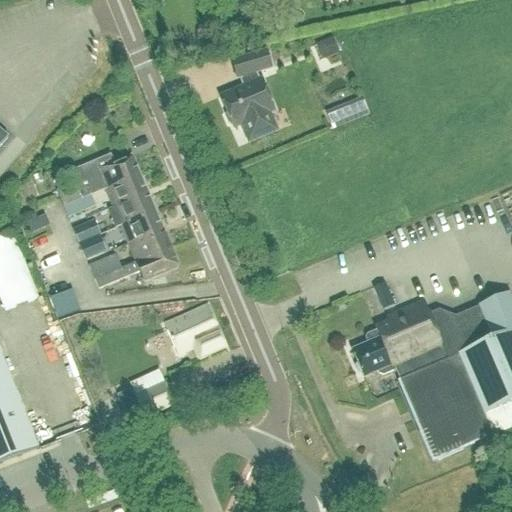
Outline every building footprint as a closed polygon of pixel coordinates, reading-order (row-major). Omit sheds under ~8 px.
[(330,38),(310,46),(317,63),(337,55),(330,38)] [(238,81),(240,80),(244,90),(221,99),(228,115),(226,118),(230,126),(232,126),(234,131),(244,126),(251,143),(249,144),(250,145),(278,133),(270,116),(275,113),(262,83),(261,83),(257,75),(272,71),(267,53),(232,64),(238,81)] [(0,89),(0,101),(32,125),(38,117),(0,89)] [(0,148),(8,139),(0,131),(0,148)] [(106,193),(140,178),(132,159),(115,166),(111,157),(78,171),(83,182),(75,186),(78,192),(60,200),(64,211),(92,199),(91,198),(106,192),(106,193)] [(113,210),(114,212),(148,198),(140,178),(106,193),(113,210)] [(155,216),(148,198),(114,212),(113,210),(109,211),(117,230),(121,228),(122,230),(155,216)] [(64,211),(68,219),(95,208),(92,199),(64,211)] [(122,230),(129,248),(163,233),(155,216),(122,230)] [(129,248),(136,264),(137,265),(170,251),(163,233),(129,248)] [(0,301),(6,315),(38,302),(14,238),(0,242),(0,301)] [(98,239),(79,246),(85,261),(104,253),(98,239)] [(178,270),(170,251),(137,265),(136,264),(122,271),(122,272),(95,284),(99,292),(141,275),(144,284),(178,270)] [(116,257),(89,268),(95,284),(122,272),(122,271),(116,257)] [(388,324),(374,329),(375,332),(366,337),(364,340),(367,346),(352,352),(363,378),(390,367),(392,371),(393,370),(433,462),(493,436),(485,417),(511,405),(511,315),(505,298),(479,309),(452,321),(437,314),(429,318),(423,305),(422,303),(386,319),(388,324)] [(177,357),(193,350),(197,361),(225,349),(207,307),(163,326),(177,357)] [(0,465),(38,450),(0,352),(0,465)] [(137,400),(145,419),(173,406),(164,386),(137,400)]
